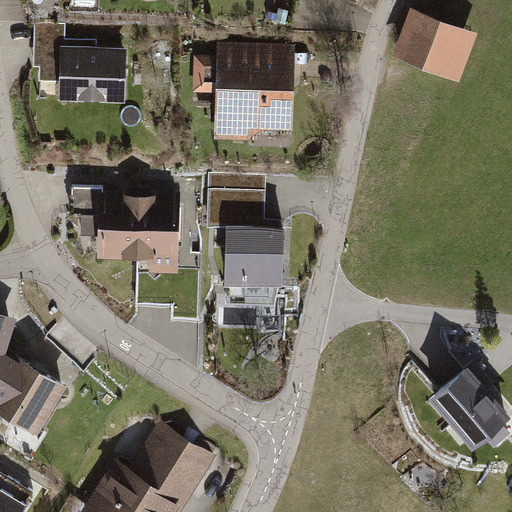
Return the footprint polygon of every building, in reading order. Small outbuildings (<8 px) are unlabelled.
[(480,33),(413,7),(393,56),(461,82),(480,33)] [(96,40),(63,40),(63,25),(33,25),(33,66),(39,66),(39,82),(59,82),(59,101),(126,101),(126,46),(96,46),(96,40)] [(291,45),(217,46),(217,56),(193,56),(193,97),(217,97),(217,141),(251,141),(251,132),(291,132),(291,45)] [(150,272),(179,272),(180,190),(98,189),(97,254),(150,255),(150,272)] [(284,281),(285,224),(228,223),(226,280),(284,281)] [(0,410),(36,433),(67,385),(15,352),(8,362),(5,360),(19,319),(0,311),(0,410)] [(427,400),(462,442),(503,408),(481,381),(490,374),(477,358),(427,400)] [(80,511),(180,511),(215,454),(157,421),(129,468),(112,458),(80,511)] [(0,511),(20,511),(35,489),(0,467),(0,511)]
